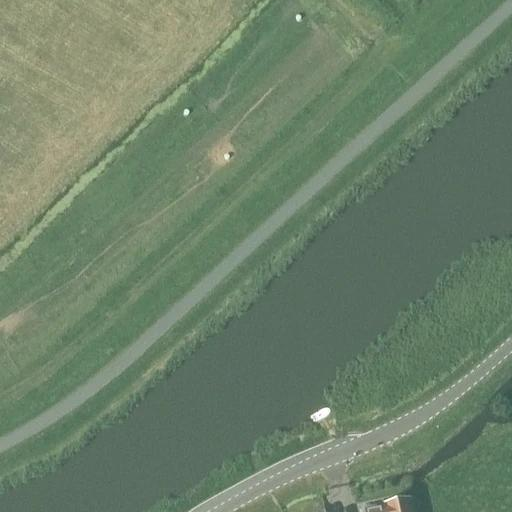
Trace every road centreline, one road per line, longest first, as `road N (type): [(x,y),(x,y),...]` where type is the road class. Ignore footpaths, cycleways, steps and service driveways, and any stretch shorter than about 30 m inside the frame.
road 1 (unclassified): [(0,448),(53,425),(511,17)]
road 2 (unclassified): [(222,511),(401,430),(511,349)]
